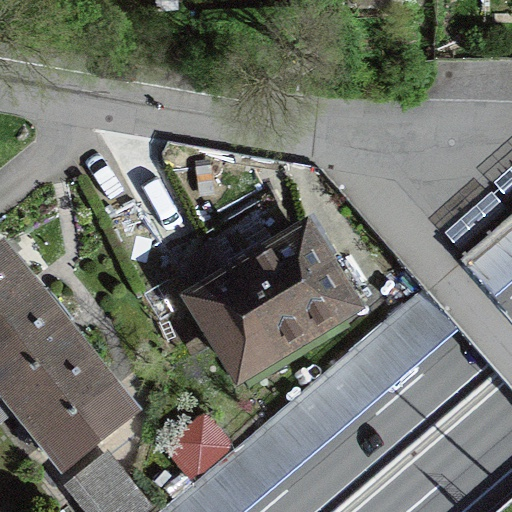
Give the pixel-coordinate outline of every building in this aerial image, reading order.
[(511,0),(433,0),(433,51),(511,51),(511,0)] [(511,225),(470,263),(499,296),(511,284),(511,225)] [(208,250),(177,269),(241,374),(350,308),(321,261),(305,235),(227,282),(208,250)] [(0,324),(39,293),(0,245),(0,324)] [(241,511),(458,327),(423,292),(163,511),(241,511)] [(76,340),(39,293),(0,324),(0,385),(8,395),(76,340)] [(115,389),(76,340),(8,395),(45,441),(43,442),(65,470),(134,415),(113,390),(115,389)] [(106,464),(78,486),(98,511),(133,511),(140,507),(106,464)]
